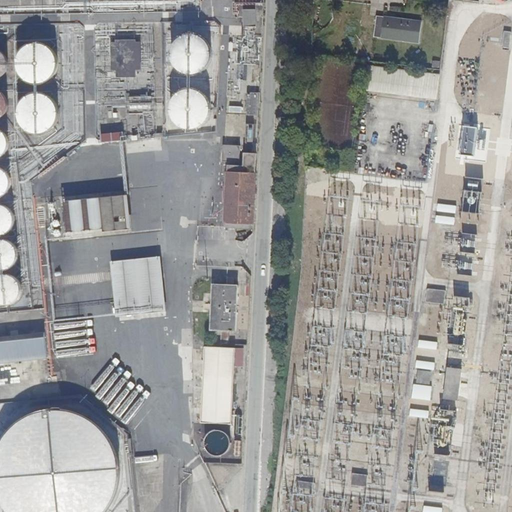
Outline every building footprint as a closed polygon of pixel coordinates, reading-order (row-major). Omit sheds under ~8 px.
[(245,8),(245,20),(257,21),(257,9),(245,8)] [(378,14),(375,35),(419,41),(422,20),(378,14)] [(511,31),(504,31),(502,48),(510,49),(511,31)] [(197,36),(192,35),(188,36),(183,37),(179,40),(175,44),(173,48),(172,53),(172,58),(173,62),(176,67),(179,70),(184,73),(188,74),(193,74),(198,74),(202,71),(206,68),(209,64),(211,59),(211,55),(210,50),(209,45),(206,41),(202,38),(197,36)] [(123,42),(123,69),(133,69),(133,42),(123,42)] [(44,46),(39,45),(34,45),(30,47),(26,50),(22,53),(20,57),(19,62),(19,67),(20,72),(23,76),(26,80),(30,82),(35,84),(40,84),(44,83),(49,81),(53,78),(56,74),(57,69),(58,64),(57,59),(55,55),(52,51),(48,48),(44,46)] [(0,50),(0,78),(2,77),(5,75),(7,72),(8,68),(9,64),(8,60),(7,57),(4,54),(1,52),(0,50)] [(197,91),(192,90),(187,91),(182,92),(178,95),(175,98),(173,103),(172,107),(172,112),(173,117),(175,121),(179,125),(183,127),(188,129),(193,129),(197,128),(202,126),(205,123),(208,119),(210,114),(211,109),(210,104),(208,100),(205,96),(201,93),(197,91)] [(260,94),(248,93),(247,115),(258,117),(260,94)] [(44,94),(39,94),(35,94),(30,95),(26,98),(23,102),(20,106),(19,111),(19,116),(21,121),(23,125),(26,128),(31,131),(35,132),(40,132),(45,132),(49,129),(53,126),(56,122),(58,118),(58,113),(57,108),(56,103),(53,99),(49,96),(44,94)] [(0,130),(0,157),(1,157),(4,155),(7,152),(8,148),(8,144),(8,140),(6,137),(4,133),(1,131),(0,130)] [(123,131),(103,132),(103,140),(124,140),(123,131)] [(1,169),(0,169),(0,198),(1,199),(4,197),(7,194),(10,191),(11,188),(11,184),(11,180),(9,176),(7,173),(4,171),(1,169)] [(257,173),(227,172),(225,223),(254,225),(257,173)] [(466,211),(481,211),(483,178),(468,177),(466,211)] [(131,195),(64,198),(67,236),(133,232),(131,195)] [(457,207),(438,204),(437,211),(456,213),(457,207)] [(4,206),(0,205),(0,235),(1,236),(5,235),(8,233),(11,231),(13,228),(15,224),(15,220),(15,216),(13,213),(11,210),(8,207),(4,206)] [(455,218),(436,216),(436,223),(454,225),(455,218)] [(7,241),(3,240),(0,240),(0,270),(4,271),(8,270),(11,268),(14,266),(16,263),(18,259),(18,255),(17,251),(16,248),(14,245),(11,242),(7,241)] [(161,257),(111,262),(118,314),(167,309),(161,257)] [(11,276),(7,275),(3,276),(0,276),(0,304),(4,306),(7,306),(11,305),(15,303),(18,301),(20,298),(21,294),(22,290),(21,287),(20,283),(17,280),(14,278),(11,276)] [(239,285),(213,284),(211,331),(238,332),(239,285)] [(446,290),(427,289),(426,302),(444,304),(446,290)] [(0,336),(0,361),(50,357),(47,332),(0,336)] [(438,343),(419,341),(419,347),(437,349),(438,343)] [(244,367),(244,349),(206,347),(202,424),(232,425),(235,367),(244,367)] [(435,363),(417,361),(416,368),(434,370),(435,363)] [(462,368),(447,367),(444,399),(458,400),(462,368)] [(431,372),(418,370),(416,383),(430,384),(431,372)] [(433,387),(414,385),(412,398),(432,400),(433,387)] [(72,411),(51,409),(32,414),(16,424),(3,438),(0,445),(0,499),(6,511),(7,511),(106,511),(109,509),(118,490),(121,470),(116,450),(106,432),(91,419),(72,411)] [(429,412),(411,410),(410,416),(428,418),(429,412)] [(368,475),(353,473),(351,485),(366,487),(368,475)] [(315,483),(296,481),(295,487),(314,490),(315,483)]
